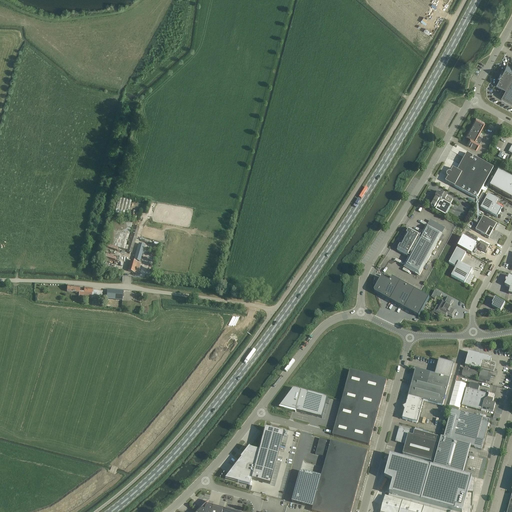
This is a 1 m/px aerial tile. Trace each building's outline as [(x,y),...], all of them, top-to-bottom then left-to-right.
[(511,104),(511,67),(507,64),(504,70),(502,69),(496,80),(498,81),(495,87),(501,90),(500,93),(503,94),(501,98),(511,104)] [(476,149),(483,137),(481,136),(478,135),(480,132),(485,123),(476,118),(466,136),(468,137),(466,139),(469,141),(467,144),(476,149)] [(467,153),(460,167),(458,171),(453,168),(450,173),(449,172),(448,173),(447,174),(447,175),(447,177),(448,178),(445,182),(477,199),(494,168),(467,153)] [(511,178),(499,171),(490,187),(511,199),(511,178)] [(435,210),(440,212),(446,216),(451,206),(450,205),(453,200),(441,193),(440,194),(438,194),(431,206),(436,209),(435,210)] [(481,209),(493,216),(497,218),(502,209),(496,205),(498,200),(488,195),(481,209)] [(119,199),(115,214),(128,217),(132,202),(119,199)] [(495,230),(497,226),(492,223),(492,222),(483,217),(476,230),(485,236),(485,237),(488,239),(493,230),(495,230)] [(128,246),(127,246),(126,246),(127,243),(129,232),(131,224),(113,219),(112,222),(105,244),(127,250),(126,252),(131,253),(139,227),(133,225),(128,242),(129,242),(128,246)] [(402,242),(397,251),(410,257),(404,267),(408,270),(419,276),(439,240),(442,235),(442,234),(445,229),(438,225),(430,220),(427,226),(421,236),(409,229),(404,238),(406,239),(404,243),(402,242)] [(459,245),(457,248),(463,251),(469,254),(470,251),(471,251),(473,246),(482,251),(485,252),(489,246),(488,246),(490,244),(478,237),(474,244),(465,239),(462,246),(459,245)] [(145,246),(139,244),(134,259),(140,261),(145,246)] [(115,261),(118,249),(106,245),(102,257),(115,261)] [(453,256),(449,263),(456,267),(451,277),(460,281),(465,284),(469,286),(473,276),(470,274),(472,270),(468,267),(461,263),(466,253),(457,249),(453,256)] [(131,261),(129,266),(128,271),(137,274),(140,264),(131,261)] [(381,278),(374,291),(374,293),(419,317),(429,298),(410,288),(392,278),(390,280),(389,282),(381,278)] [(67,291),(67,292),(75,293),(79,293),(87,293),(90,294),(89,298),(92,298),(98,299),(98,298),(102,298),(102,296),(102,291),(93,290),(93,289),(88,288),(84,288),(80,288),(80,287),(75,287),(67,286),(67,291)] [(107,296),(107,299),(115,300),(122,301),(123,297),(123,292),(115,291),(107,291),(107,296)] [(442,295),(435,291),(431,297),(435,299),(437,296),(440,298),(442,295)] [(437,306),(436,308),(434,312),(440,315),(440,314),(446,317),(448,315),(452,318),(456,311),(451,308),(450,306),(453,301),(449,299),(446,297),(444,302),(442,301),(438,307),(437,306)] [(493,304),(492,307),(500,312),(505,304),(495,298),(492,304),(493,304)] [(467,357),(465,366),(480,370),(482,361),(491,363),(491,362),(491,359),(469,352),(467,357)] [(416,370),(407,400),(422,404),(423,401),(443,406),(454,364),(439,360),(436,370),(431,373),(430,374),(416,370)] [(479,376),(478,382),(482,383),(486,384),(487,381),(490,382),(491,376),(495,377),(497,371),(495,370),(496,365),(491,363),(482,361),(480,370),(481,371),(479,376)] [(464,368),(462,376),(476,380),(478,372),(464,368)] [(332,436),(364,444),(369,446),(387,380),(350,370),(332,436)] [(456,382),(449,406),(459,409),(463,397),(466,384),(456,382)] [(294,389),(280,407),(322,418),(327,398),(294,389)] [(466,389),(462,405),(466,407),(471,408),(475,409),(480,410),(481,410),(481,411),(485,412),(486,410),(493,412),(495,404),(492,403),(494,396),(490,395),(489,395),(466,389)] [(402,419),(417,423),(422,404),(407,400),(406,406),(403,407),(405,410),(402,419)] [(435,458),(433,466),(463,474),(470,446),(475,447),(474,448),(477,448),(482,450),(488,427),(489,427),(490,424),(489,424),(490,420),(486,419),(476,416),(452,410),(444,439),(441,438),(435,458)] [(395,442),(405,445),(403,454),(432,463),(439,438),(399,427),(395,442)] [(249,448),(225,479),(250,486),(251,480),(270,485),(284,433),(265,428),(259,451),(250,448),(249,448)] [(315,455),(319,456),(327,458),(331,442),(320,439),(315,455)] [(304,471),(300,473),(293,500),(292,502),(313,507),(312,511),(313,511),(351,511),(368,452),(331,442),(327,458),(322,476),(304,471)] [(381,511),(380,511),(462,511),(468,492),(473,493),(474,479),(391,456),(384,478),(385,478),(391,481),(385,493),(389,494),(388,497),(385,496),(381,511)] [(204,510),(204,511),(232,511),(206,505),(208,502),(205,505),(204,510)]
